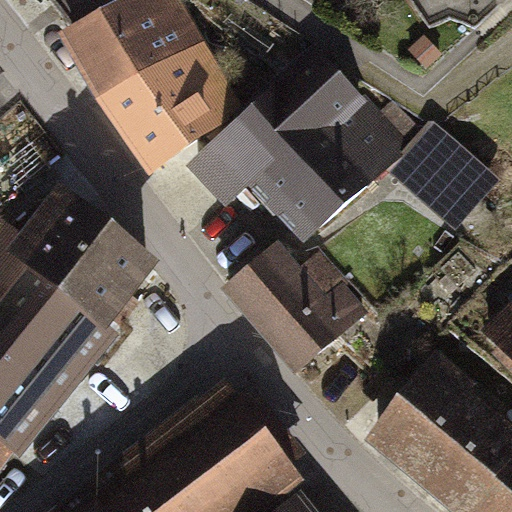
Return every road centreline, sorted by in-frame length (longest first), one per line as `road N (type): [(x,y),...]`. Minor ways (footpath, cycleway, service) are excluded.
road 1 (residential): [(0,29),(244,344)]
road 2 (residential): [(31,511),(244,344)]
road 3 (residential): [(244,344),(351,470),(406,511)]
